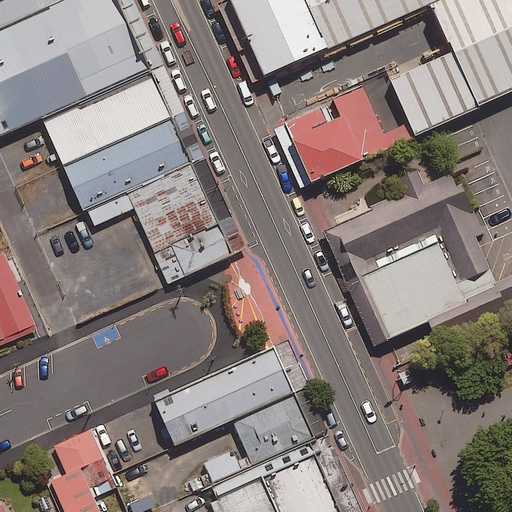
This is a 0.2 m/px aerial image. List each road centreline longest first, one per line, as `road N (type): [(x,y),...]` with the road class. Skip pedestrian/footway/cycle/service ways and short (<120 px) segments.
road 1 (primary): [(174,0),(403,511)]
road 2 (residential): [(0,415),(180,334)]
